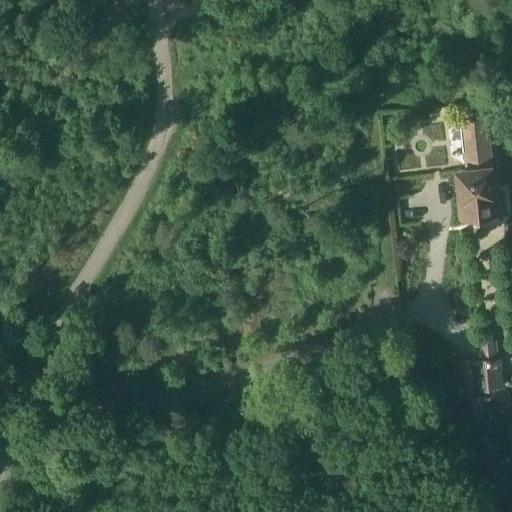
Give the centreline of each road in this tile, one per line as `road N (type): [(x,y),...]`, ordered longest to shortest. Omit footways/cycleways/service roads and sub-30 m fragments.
road 1 (unclassified): [(0,456),(21,394),(155,149),(163,94),(151,0)]
road 2 (unknown): [(382,319),(451,317),(475,295),(469,65)]
